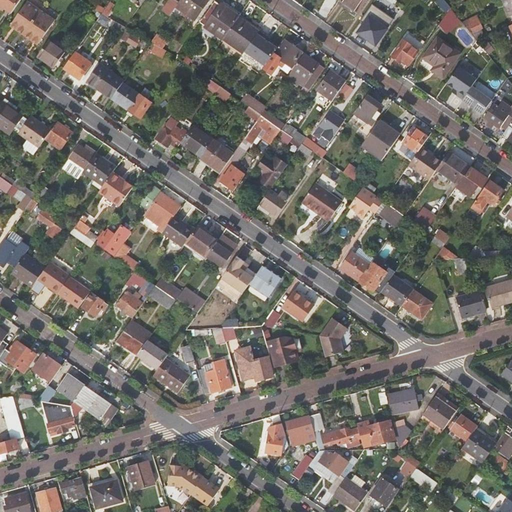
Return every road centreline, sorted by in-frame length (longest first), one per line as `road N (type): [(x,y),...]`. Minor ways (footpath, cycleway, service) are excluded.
road 1 (residential): [(0,55),(349,309),(430,354)]
road 2 (residential): [(511,169),(266,0)]
road 3 (residential): [(184,425),(430,354)]
road 4 (residential): [(0,298),(184,425)]
road 5 (residential): [(0,478),(184,425)]
road 6 (residential): [(184,425),(307,511)]
